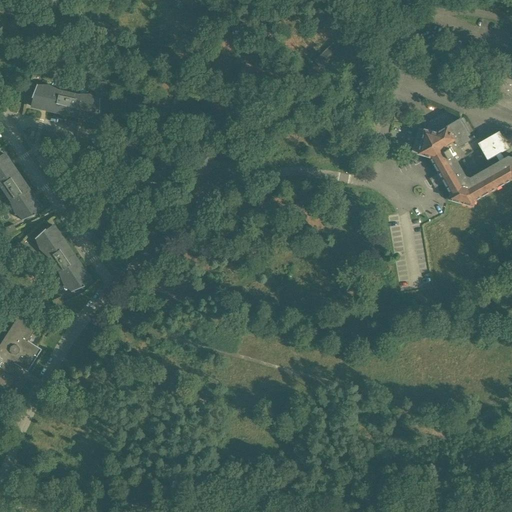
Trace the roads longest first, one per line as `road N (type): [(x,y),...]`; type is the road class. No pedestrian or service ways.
road 1 (unclassified): [(0,511),(511,492)]
road 2 (residential): [(112,286),(238,182),(297,172),(370,181),(397,70)]
road 3 (residential): [(79,238),(166,169),(168,154),(3,119),(58,208)]
road 4 (residential): [(0,481),(50,369),(112,286)]
road 5 (residential): [(397,70),(404,81),(511,124)]
road 6 (residential): [(511,19),(442,12),(393,42)]
